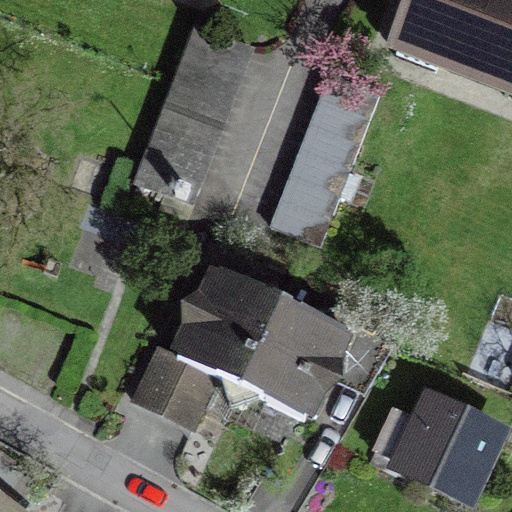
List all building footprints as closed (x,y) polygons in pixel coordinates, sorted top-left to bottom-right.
[(511,0),(415,0),(396,51),(511,95),(511,0)] [(252,51),(196,29),(136,185),(192,207),(252,51)] [(378,96),(329,78),(271,229),(319,248),(378,96)] [(192,430),(217,376),(307,417),(316,397),(347,328),(221,270),(195,327),(180,360),(159,351),(135,404),(192,430)] [(428,407),(421,424),(394,412),(374,454),(468,498),(496,439),(428,407)]
